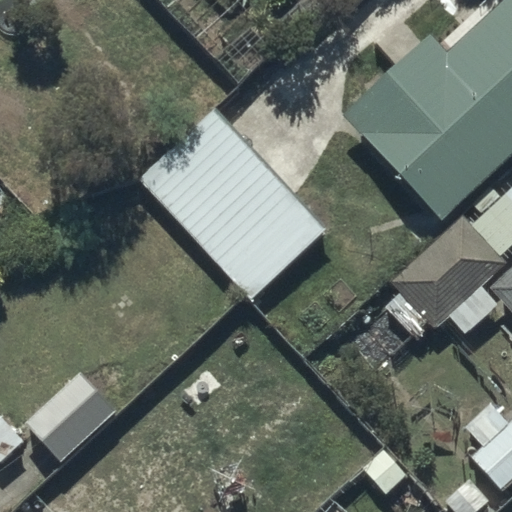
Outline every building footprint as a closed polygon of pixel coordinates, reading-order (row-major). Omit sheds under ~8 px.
[(511,0),(492,0),(446,46),(427,26),(341,110),(439,211),(511,139),(511,0)] [(203,102),(131,171),(247,292),(319,223),(203,102)] [(469,220),(459,209),(388,275),(398,285),(383,299),(413,332),(428,318),(433,324),(442,315),(459,334),(498,298),(480,278),(505,255),(499,249),(511,237),(511,182),(511,181),(469,220)] [(511,257),(488,279),(511,305),(511,257)] [(63,454),(114,401),(75,364),(24,417),(63,454)] [(470,449),(501,481),(511,470),(511,414),(509,417),(488,396),(463,420),(481,439),(470,449)] [(450,511),(383,443),(361,463),(406,511),(450,511)] [(69,511),(62,503),(51,511),(69,511)]
